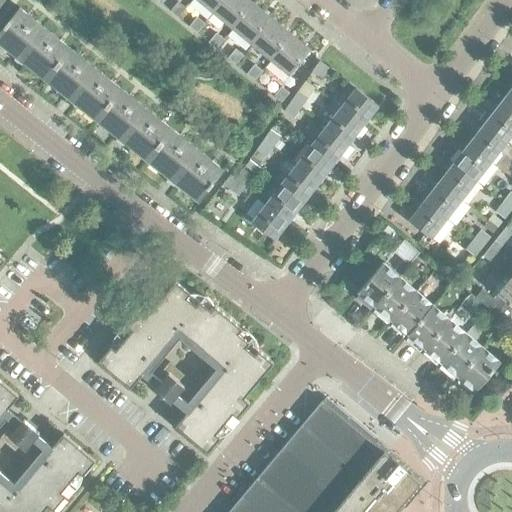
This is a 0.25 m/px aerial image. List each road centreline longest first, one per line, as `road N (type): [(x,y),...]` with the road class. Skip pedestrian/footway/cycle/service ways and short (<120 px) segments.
road 1 (residential): [(280,316),(439,91)]
road 2 (residential): [(184,511),(321,350)]
road 3 (residential): [(150,219),(0,102)]
road 4 (residential): [(280,316),(150,219)]
